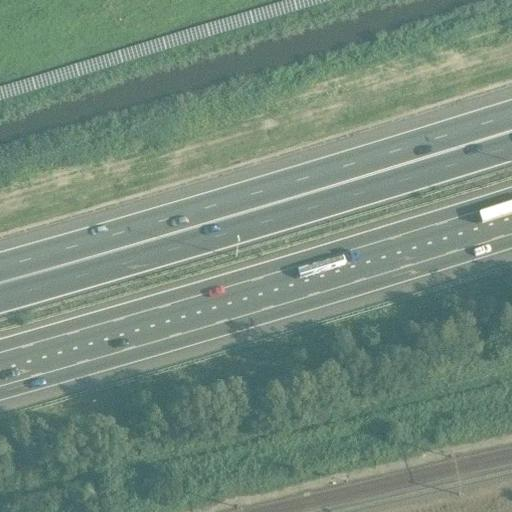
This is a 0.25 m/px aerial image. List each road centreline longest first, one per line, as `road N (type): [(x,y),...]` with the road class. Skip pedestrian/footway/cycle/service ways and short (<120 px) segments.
road 1 (motorway): [(511,123),(0,277)]
road 2 (motorway): [(0,360),(511,210)]
